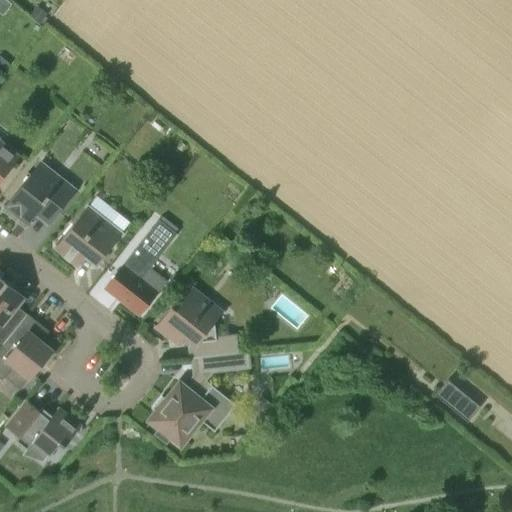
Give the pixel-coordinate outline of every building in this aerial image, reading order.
[(30,16),(40,23),(47,14),(37,6),(30,16)] [(0,56),(0,71),(4,75),(11,65),(0,56)] [(0,180),(18,158),(0,143),(0,141),(1,140),(0,138),(0,180)] [(50,221),(75,191),(40,164),(4,209),(7,211),(5,214),(14,222),(17,219),(26,226),(38,211),(50,221)] [(96,266),(121,235),(87,208),(54,248),(64,256),(63,257),(69,262),(70,261),(78,267),(85,258),(96,266)] [(139,316),(157,294),(139,280),(175,235),(158,221),(104,289),(139,316)] [(0,343),(2,345),(26,315),(16,307),(24,298),(0,279),(0,343)] [(222,313),(192,289),(175,310),(171,307),(154,328),(169,340),(178,339),(179,346),(188,345),(190,359),(238,354),(236,335),(216,337),(214,325),(213,324),(222,313)] [(26,315),(2,345),(0,347),(0,379),(2,381),(13,367),(29,380),(52,351),(32,335),(39,326),(26,315)] [(199,373),(248,368),(246,353),(197,359),(199,373)] [(180,384),(181,382),(180,381),(179,383),(165,400),(161,397),(151,409),(155,413),(148,421),(179,446),(199,421),(207,427),(224,407),(193,382),(186,390),(180,384)] [(38,411),(24,400),(4,426),(18,438),(15,442),(26,450),(33,442),(50,456),(59,444),(63,448),(80,427),(64,414),(57,422),(41,408),(38,411)]
